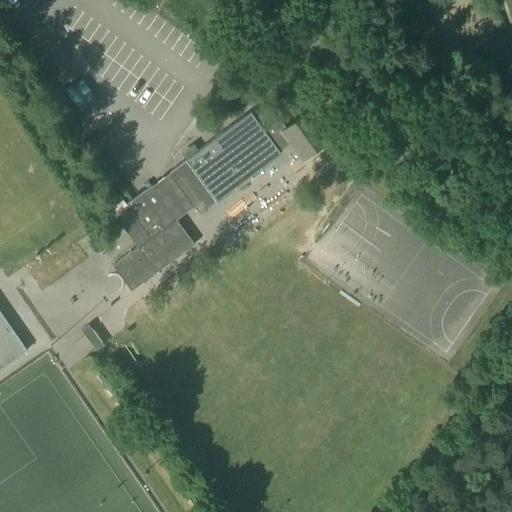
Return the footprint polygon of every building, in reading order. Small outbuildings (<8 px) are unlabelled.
[(77,76),(61,88),(76,109),(92,97),(77,76)] [(269,106),(254,117),(249,111),(168,171),(199,213),(280,153),(278,151),(289,142),(301,158),(329,138),(308,109),(285,127),(269,106)] [(327,209),(339,191),(328,184),(317,203),(327,209)] [(148,185),(124,203),(127,207),(114,216),(131,239),(144,229),(149,237),(150,238),(112,265),(130,290),(131,291),(192,246),(148,185)] [(291,231),(300,238),(314,219),(305,212),(291,231)] [(0,368),(27,350),(0,311),(0,368)] [(103,344),(93,331),(89,326),(81,331),(85,337),(95,350),(103,344)]
